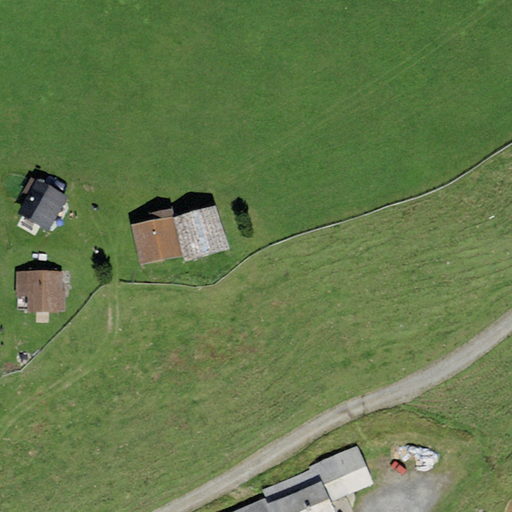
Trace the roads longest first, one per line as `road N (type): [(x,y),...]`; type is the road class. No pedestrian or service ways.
road 1 (track): [(511,321),(173,511)]
road 2 (track): [(0,437),(11,414),(77,377),(112,331),(118,212)]
